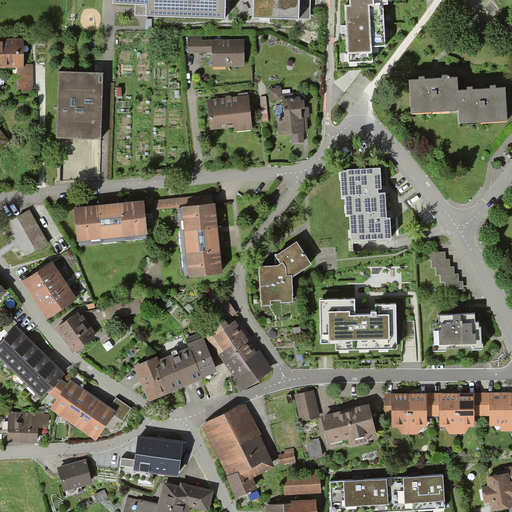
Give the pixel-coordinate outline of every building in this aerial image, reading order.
[(112,0),(113,3),(140,4),(146,4),(146,16),(226,18),(226,0),(112,0)] [(253,0),(253,17),(299,18),(300,1),(299,0),(253,0)] [(388,0),(350,0),(351,5),(345,5),(349,62),(373,61),(372,47),(386,46),(383,4),(388,4),(388,0)] [(301,3),(300,18),(311,18),(311,4),(301,3)] [(189,39),(190,55),(212,54),(212,68),(244,67),(244,41),(203,42),(202,38),(189,39)] [(0,43),(0,68),(16,69),(22,69),(22,65),(22,43),(0,43)] [(22,69),(16,69),(16,90),(33,90),(33,65),(22,65),(22,69)] [(103,73),(58,71),(57,138),(101,139),(103,73)] [(409,79),(410,113),(458,112),(458,89),(457,76),(449,77),(449,74),(442,74),(442,77),(425,78),(425,75),(419,76),(419,79),(409,79)] [(458,112),(459,124),(508,122),(507,87),(496,87),(496,84),(490,85),(490,88),(473,88),(473,86),(467,86),(467,89),(458,89),(458,112)] [(281,89),(270,90),(271,101),(281,100),(281,89)] [(206,102),(209,131),(235,129),(235,132),(253,130),(249,97),(206,102)] [(283,121),(278,121),(279,137),(304,135),(304,132),(308,131),(305,98),(281,100),(283,121)] [(0,148),(9,142),(0,130),(0,148)] [(380,168),(341,170),(342,196),(346,196),(347,214),(351,214),(352,239),(391,237),(390,217),(387,217),(386,192),(379,193),(378,188),(381,187),(380,168)] [(183,206),(215,203),(214,196),(157,201),(158,209),(183,206)] [(145,200),(74,207),(78,240),(148,233),(145,200)] [(215,203),(183,206),(190,276),(222,273),(215,203)] [(30,209),(3,224),(10,237),(5,240),(9,247),(13,254),(18,252),(22,259),(49,245),(30,209)] [(282,304),(294,304),(293,277),(311,265),(297,245),(277,258),(282,265),(279,267),(260,268),(263,308),(272,307),(271,302),(282,302),(282,304)] [(447,251),(428,252),(428,260),(432,260),(433,268),(437,268),(437,275),(441,275),(441,283),(446,282),(447,290),(465,289),(465,281),(460,281),(460,274),(456,274),(455,266),(451,266),(451,258),(447,258),(447,251)] [(53,261),(23,281),(47,318),(77,298),(53,261)] [(356,314),(356,299),(321,299),(321,344),(335,344),(335,351),(398,351),(398,302),(374,302),(374,310),(369,310),(369,314),(356,314)] [(229,300),(219,306),(227,320),(238,313),(229,300)] [(75,352),(97,336),(82,315),(79,311),(57,327),(75,352)] [(433,327),(434,350),(448,349),(448,346),(471,345),(472,348),(484,347),(483,326),(480,326),(480,321),(477,321),(476,313),(439,313),(440,321),(436,322),(436,327),(433,327)] [(224,317),(202,331),(240,390),(269,372),(242,330),(235,320),(229,324),(224,317)] [(25,338),(17,329),(0,346),(0,360),(41,400),(48,392),(62,378),(64,375),(60,371),(48,360),(37,349),(25,338)] [(143,383),(151,403),(187,387),(217,374),(205,346),(202,340),(136,369),(143,383)] [(57,401),(51,410),(96,441),(117,411),(70,379),(68,383),(62,378),(48,392),(57,401)] [(450,390),(427,391),(428,414),(440,414),(441,423),(445,423),(450,430),(465,430),(469,423),(474,423),(474,415),(475,390),(464,390),(450,390)] [(495,390),(475,390),(474,415),(490,415),(490,423),(501,422),(502,429),(511,428),(511,398),(511,390),(495,390)] [(296,395),(301,421),(319,417),(314,391),(296,395)] [(402,391),(385,391),(385,413),(392,413),(392,425),(398,425),(401,431),(418,431),(422,424),(428,424),(427,391),(417,391),(402,391)] [(245,404),(204,422),(236,494),(250,487),(256,485),(252,476),(273,467),(261,440),(245,404)] [(322,418),(330,447),(348,442),(349,447),(368,442),(366,438),(376,435),(368,405),(356,409),(322,418)] [(8,414),(7,442),(37,443),(38,430),(49,430),(49,416),(8,414)] [(308,444),(311,457),(323,455),(320,438),(315,439),(316,442),(308,444)] [(159,441),(141,439),(137,470),(177,476),(182,445),(159,441)] [(280,454),(281,464),(296,462),(295,448),(285,449),(286,453),(280,454)] [(79,461),(58,467),(64,490),(93,483),(87,459),(79,461)] [(506,471),(487,475),(488,482),(483,483),(486,501),(492,500),(494,508),(511,504),(511,465),(505,467),(506,471)] [(285,474),(286,495),(322,493),(321,472),(285,474)] [(394,482),(395,508),(446,505),(444,473),(423,474),(393,475),(394,482)] [(388,482),(388,476),(367,477),(331,479),(332,511),(339,511),(395,508),(394,482),(388,482)] [(158,505),(155,511),(189,511),(190,509),(202,511),(209,511),(215,491),(185,484),(181,483),(180,487),(164,483),(158,505)] [(128,497),(124,511),(133,511),(134,511),(137,511),(155,511),(158,505),(128,497)] [(317,511),(317,502),(268,504),(268,511),(317,511)]
